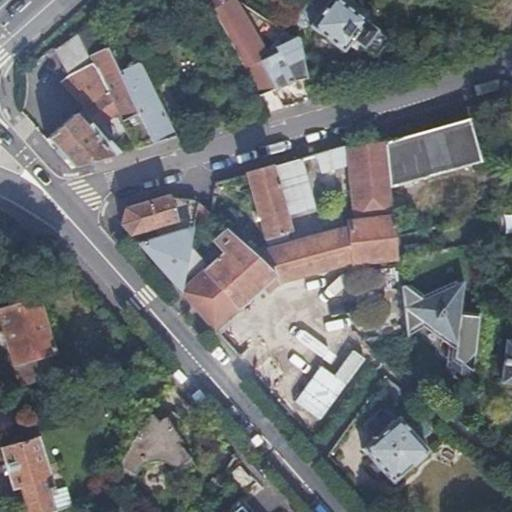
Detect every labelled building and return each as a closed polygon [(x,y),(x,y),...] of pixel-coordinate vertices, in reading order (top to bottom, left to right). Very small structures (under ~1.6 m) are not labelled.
[(273,92),(259,64),(228,6),(234,2),(232,0),(206,0),(258,96),(265,94),(273,92)] [(355,6),(346,0),(305,0),(289,22),(300,30),(305,29),(342,56),(352,44),(373,60),(387,42),(350,15),(355,6)] [(134,153),(175,141),(140,68),(137,65),(124,72),(119,74),(109,55),(107,50),(100,53),(89,29),(78,35),(88,55),(92,62),(115,112),(118,117),(124,129),(134,153)] [(294,106),(312,102),(298,40),(282,32),(259,64),(273,92),(287,87),(294,106)] [(78,34),(53,53),(73,78),(92,62),(88,55),(78,35),(78,34)] [(119,74),(124,72),(114,52),(109,55),(119,74)] [(92,62),(73,78),(65,85),(97,121),(115,112),(92,62)] [(75,116),(46,141),(52,148),(72,170),(117,157),(110,149),(110,142),(100,129),(91,136),(75,116)] [(125,155),(134,153),(124,129),(118,117),(109,122),(125,155)] [(386,139),(387,140),(392,188),(469,164),(457,120),(386,139)] [(190,253),(180,293),(213,330),(273,276),(279,281),(356,259),(357,263),(399,259),(392,188),(387,140),(350,143),(247,173),(266,236),(271,235),(273,242),(288,238),(286,231),(290,230),(280,196),(302,189),(301,184),(335,173),(334,168),(350,164),(358,221),(351,223),(352,230),(254,257),(228,231),(213,243),(222,255),(206,270),(190,253)] [(120,225),(129,234),(174,221),(166,197),(157,201),(125,211),(120,225)] [(201,203),(195,228),(194,233),(210,236),(213,215),(201,203)] [(195,228),(139,245),(168,278),(180,293),(190,253),(194,233),(195,228)] [(403,284),(408,335),(424,326),(448,344),(446,370),(472,389),(480,311),(465,309),(466,302),(462,301),(465,279),(458,282),(455,280),(423,294),(423,298),(417,301),(410,284),(405,285),(403,284)] [(35,302),(0,312),(0,322),(19,387),(57,376),(35,302)] [(271,392),(287,381),(278,369),(263,380),(271,392)] [(374,439),(361,450),(390,484),(426,452),(397,418),(394,420),(384,409),(363,427),(374,439)] [(160,421),(151,412),(116,468),(133,479),(136,475),(140,468),(144,465),(148,463),(152,461),(158,461),(164,461),(169,463),(175,468),(180,475),(195,461),(180,444),(183,441),(166,415),(160,421)] [(23,490),(29,511),(69,511),(72,511),(66,492),(53,495),(52,491),(47,493),(44,484),(48,483),(36,442),(2,452),(14,493),(23,490)] [(255,476),(242,462),(233,470),(245,485),(255,476)]
